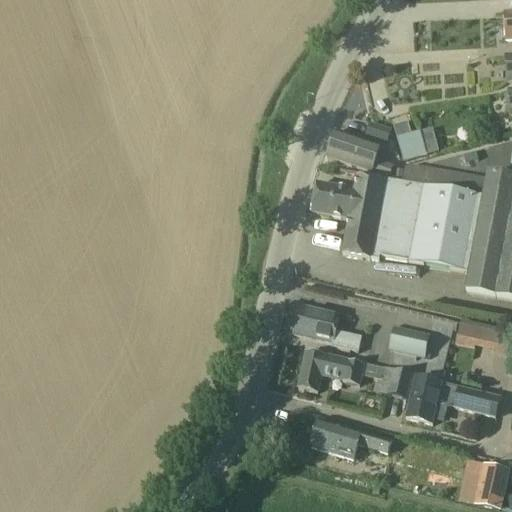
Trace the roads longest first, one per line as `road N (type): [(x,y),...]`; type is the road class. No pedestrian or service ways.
road 1 (tertiary): [(248,393),(305,162),(352,48),(383,0)]
road 2 (residential): [(248,393),(491,457),(511,378)]
road 3 (tertiary): [(184,511),(234,435),(248,393)]
